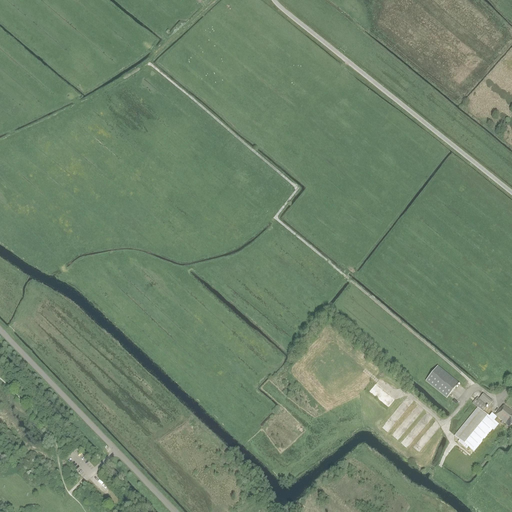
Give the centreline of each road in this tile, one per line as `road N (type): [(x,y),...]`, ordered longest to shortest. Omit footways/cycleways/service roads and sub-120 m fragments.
road 1 (unclassified): [(511,192),(273,0)]
road 2 (tertiary): [(174,511),(0,330)]
